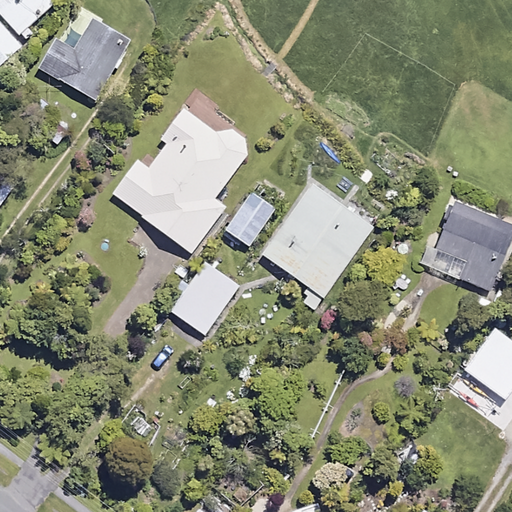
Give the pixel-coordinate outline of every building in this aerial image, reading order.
[(0,0),(0,9),(24,36),(46,15),(42,11),(53,0),(0,0)] [(136,43),(88,13),(77,17),(45,68),(100,102),(136,43)] [(0,70),(26,47),(0,17),(0,70)] [(222,134),(189,109),(166,139),(172,144),(153,169),(142,161),(117,194),(196,253),(230,208),(219,199),(259,147),(229,125),(222,134)] [(0,210),(19,184),(0,169),(0,210)] [(377,229),(318,187),(270,254),(312,284),(301,300),(318,312),(377,229)] [(281,210),(256,192),(229,229),(254,247),(281,210)] [(511,250),(511,224),(462,203),(434,267),(494,293),(511,250)] [(244,287),(210,263),(175,311),(209,335),(244,287)]
